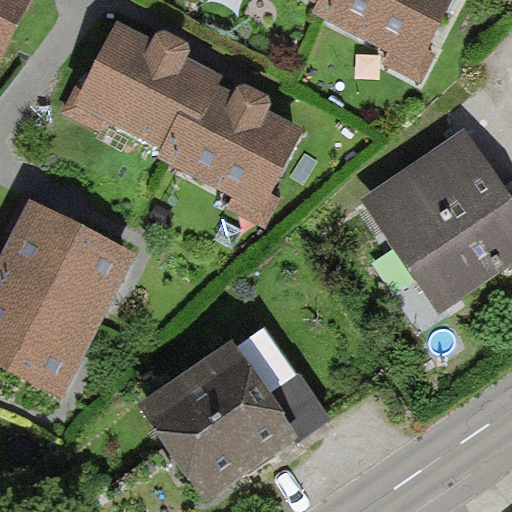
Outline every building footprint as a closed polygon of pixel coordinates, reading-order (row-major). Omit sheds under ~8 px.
[(0,0),(0,41),(21,0),(0,0)] [(305,0),(322,8),(313,16),(387,53),(383,62),(423,83),(437,56),(427,51),(452,0),(305,0)] [(169,71),(111,43),(76,114),(165,156),(159,169),(246,211),(282,137),(222,109),(197,97),(202,86),(169,71)] [(511,200),(470,137),(363,206),(437,319),(511,269),(511,200)] [(34,208),(0,274),(0,281),(98,329),(133,258),(34,208)] [(0,281),(0,370),(62,401),(98,329),(0,281)] [(240,347),(144,408),(203,501),(260,465),(326,423),(298,378),(270,395),(240,347)]
